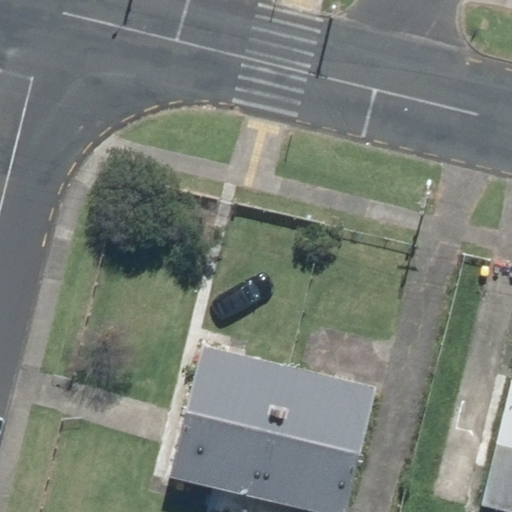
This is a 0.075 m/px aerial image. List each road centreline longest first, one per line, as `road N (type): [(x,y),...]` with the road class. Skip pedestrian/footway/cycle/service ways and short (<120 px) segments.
road 1 (tertiary): [(48,16),(511,128)]
road 2 (residential): [(0,213),(48,16)]
